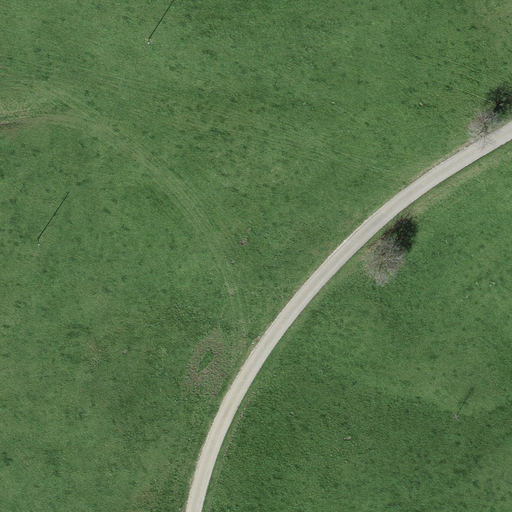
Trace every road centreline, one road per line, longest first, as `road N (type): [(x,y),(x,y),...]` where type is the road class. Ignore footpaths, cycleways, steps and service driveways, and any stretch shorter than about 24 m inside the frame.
road 1 (track): [(511,129),(415,188),(298,299),(228,407),(193,511)]
road 2 (track): [(511,495),(330,430),(243,379)]
